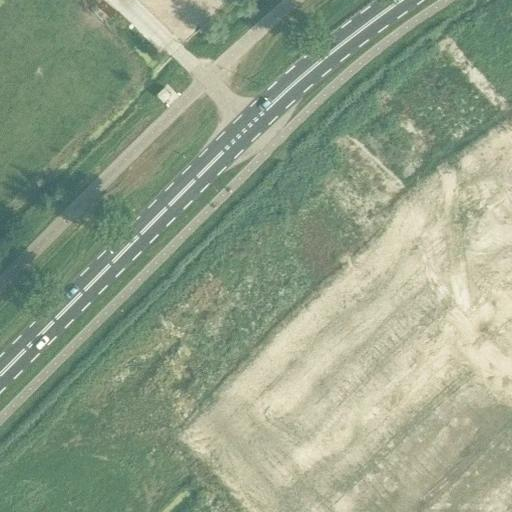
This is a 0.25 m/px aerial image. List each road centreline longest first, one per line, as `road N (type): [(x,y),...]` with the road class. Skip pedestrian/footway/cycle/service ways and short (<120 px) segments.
road 1 (secondary): [(400,0),(305,72),(0,375)]
road 2 (unknown): [(410,283),(511,383)]
